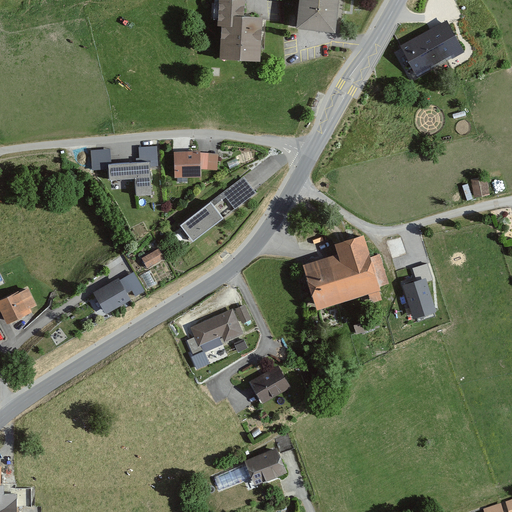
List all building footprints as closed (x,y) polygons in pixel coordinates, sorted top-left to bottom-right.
[(265,12),(246,10),(247,0),(219,0),(218,22),(225,23),(222,55),(261,58),(265,12)] [(341,0),(301,0),(298,24),(338,29),(341,0)] [(464,48),(448,18),(401,43),(417,73),(464,48)] [(111,147),(90,148),(92,168),(110,167),(110,177),(137,176),(138,193),(153,192),(151,165),(158,164),(157,144),(137,145),(138,160),(112,162),(111,147)] [(202,151),(175,151),(175,176),(201,176),(202,151)] [(219,153),(209,152),(207,168),(218,169),(219,153)] [(244,175),(182,225),(196,242),(258,193),(244,175)] [(491,175),(470,177),(471,195),(492,193),(491,175)] [(340,251),(306,261),(320,307),(386,287),(369,231),(337,241),(340,251)] [(161,246),(143,254),(148,265),(166,256),(161,246)] [(226,250),(220,255),(222,258),(229,253),(226,250)] [(415,277),(403,281),(414,313),(435,305),(427,280),(431,278),(425,260),(411,265),(415,277)] [(121,275),(95,290),(108,311),(133,296),(121,275)] [(8,295),(0,298),(0,304),(8,322),(39,308),(28,285),(8,295)] [(234,304),(190,324),(195,335),(188,338),(196,354),(247,331),(234,304)] [(377,318),(352,325),(355,335),(380,328),(377,318)] [(244,339),(234,343),(238,352),(248,348),(244,339)] [(280,362),(252,379),(265,402),(294,384),(280,362)] [(279,446),(248,458),(257,483),(288,471),(279,446)] [(17,511),(18,483),(0,482),(0,511),(17,511)] [(486,511),(504,511),(502,502),(485,507),(486,511)]
